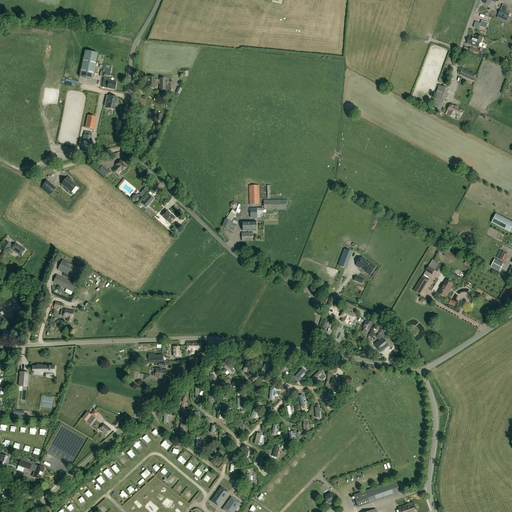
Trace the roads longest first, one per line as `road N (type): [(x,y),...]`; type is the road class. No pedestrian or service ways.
road 1 (unclassified): [(311,352),(317,309),(308,291),(237,257),(125,148),(132,52),(158,0)]
road 2 (unclassified): [(222,340),(29,511)]
road 3 (unclassified): [(222,340),(0,347)]
road 4 (track): [(85,511),(153,453),(207,496)]
road 5 (unclassified): [(434,511),(434,409),(421,370)]
road 6 (track): [(125,148),(30,177),(0,163)]
